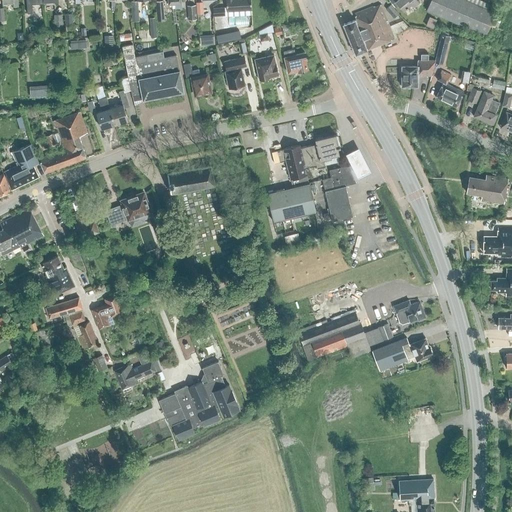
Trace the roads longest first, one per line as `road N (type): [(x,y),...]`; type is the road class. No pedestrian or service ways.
road 1 (primary): [(477,511),(476,406),(465,339),(416,195),(374,116)]
road 2 (residential): [(350,101),(162,142),(34,192)]
road 3 (residential): [(109,367),(34,192)]
road 4 (unclassified): [(374,116),(406,109),(511,152)]
